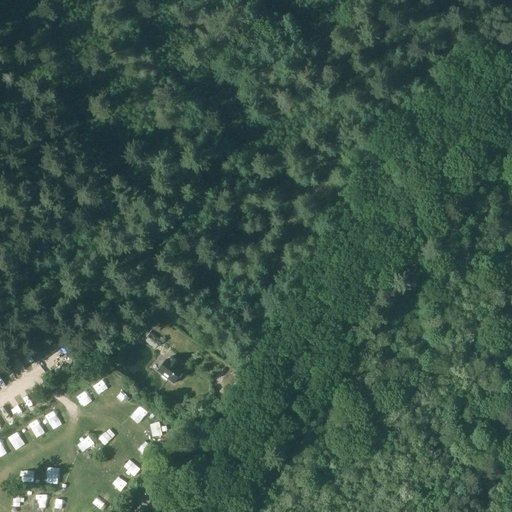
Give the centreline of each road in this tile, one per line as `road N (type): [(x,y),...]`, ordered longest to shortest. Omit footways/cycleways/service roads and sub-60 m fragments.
road 1 (unclassified): [(178,511),(511,67)]
road 2 (track): [(326,511),(324,449),(413,329),(443,274),(503,231),(511,200)]
